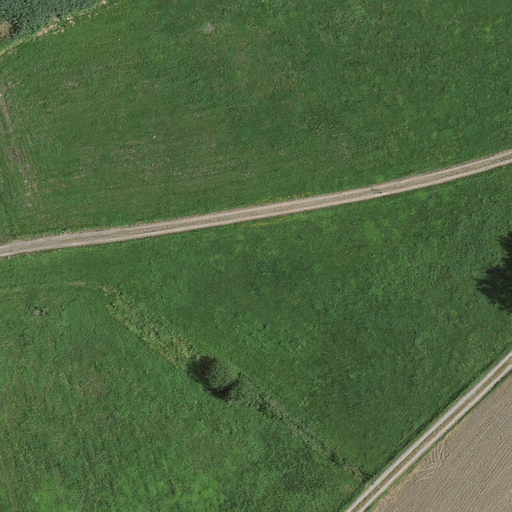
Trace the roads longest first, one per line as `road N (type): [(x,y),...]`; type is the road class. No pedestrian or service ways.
road 1 (track): [(0,254),(375,191),(511,154)]
road 2 (track): [(511,362),(354,511)]
